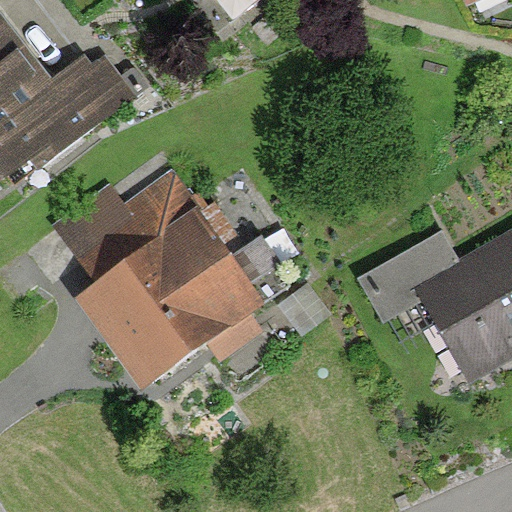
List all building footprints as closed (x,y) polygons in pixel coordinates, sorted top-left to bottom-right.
[(193,0),(201,10),(212,0),(193,0)] [(511,0),(461,0),(466,10),(486,0),(511,0)] [(0,14),(0,195),(33,170),(41,176),(139,100),(106,59),(93,68),(86,57),(54,85),(0,14)] [(98,290),(77,305),(143,397),(209,351),(231,334),(251,318),(265,309),(251,289),(231,262),(214,238),(231,226),(216,205),(202,215),(172,173),(126,206),(157,246),(98,290)] [(98,290),(157,246),(126,206),(111,186),(53,229),(98,290)] [(444,234),(362,278),(386,322),(424,301),(470,382),(511,358),(511,231),(459,260),(444,234)] [(231,262),(251,289),(282,267),(262,240),(231,262)] [(263,334),(251,318),(231,334),(209,351),(221,366),(263,334)]
